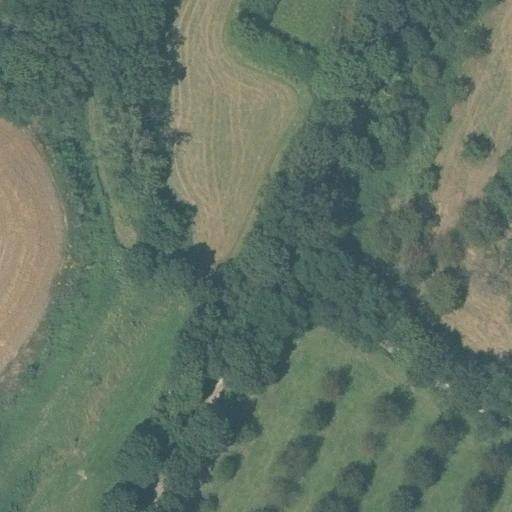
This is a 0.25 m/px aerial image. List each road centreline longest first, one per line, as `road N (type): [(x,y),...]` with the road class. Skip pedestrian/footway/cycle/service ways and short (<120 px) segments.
road 1 (track): [(410,0),(279,285)]
road 2 (track): [(279,285),(326,299),(444,387),(511,419)]
road 3 (track): [(279,285),(148,511)]
